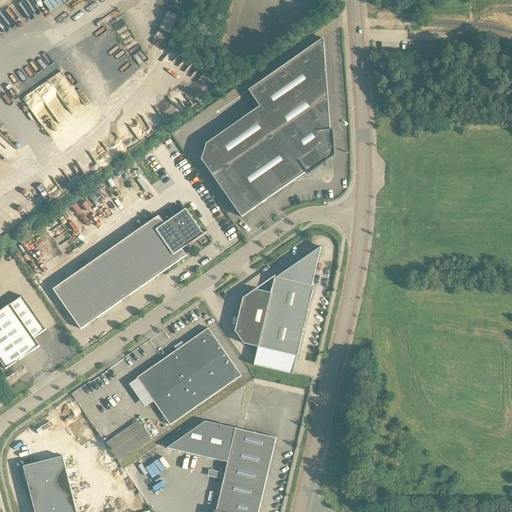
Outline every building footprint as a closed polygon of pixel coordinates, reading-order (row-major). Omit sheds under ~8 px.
[(208,145),(202,160),(242,218),(307,173),(308,175),(327,162),(324,159),(327,157),(328,158),(329,158),(330,158),(331,158),(332,158),(333,158),(334,157),(334,156),(335,156),(335,155),(335,154),(335,153),(334,152),(333,151),(332,150),(331,150),(330,146),(334,146),(333,131),(331,131),(324,39),(249,91),(261,108),(208,145)] [(159,216),(54,290),(81,330),(187,256),(180,246),(184,243),(187,247),(209,232),(204,235),(186,210),(170,221),(167,217),(167,218),(174,228),(170,231),(159,216)] [(243,299),(235,332),(244,344),(255,347),(252,364),(293,374),(314,287),(312,287),(321,248),(277,278),(275,278),(272,289),(271,294),(256,290),(243,299)] [(23,297),(0,312),(0,369),(7,379),(22,369),(17,362),(40,347),(34,338),(46,330),(23,297)] [(209,329),(137,379),(170,427),(242,377),(209,329)] [(119,461),(151,439),(138,421),(107,443),(119,461)] [(260,511),(277,439),(243,431),(236,429),(217,511),(215,511),(214,511),(260,511)] [(76,511),(63,457),(24,467),(34,511),(76,511)] [(210,475),(222,478),(223,472),(211,470),(210,475)]
